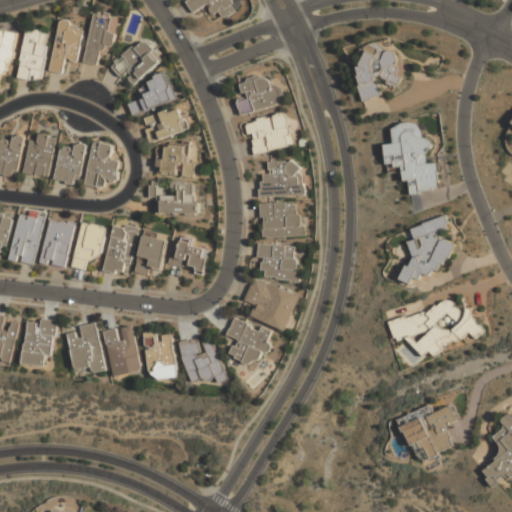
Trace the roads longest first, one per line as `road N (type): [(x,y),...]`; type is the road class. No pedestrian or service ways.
road 1 (tertiary): [(228,511),(312,374),(344,276),(347,181),(332,112),(322,104)]
road 2 (tertiary): [(322,104),(333,227),(317,321),(212,510)]
road 3 (residential): [(155,0),(229,148),(234,245),(222,283),(205,301)]
road 4 (residential): [(468,25),(453,9),(421,0),(313,6),(190,58)]
road 5 (residential): [(200,78),(318,23),(352,16),(468,25)]
road 6 (residential): [(492,42),(469,92),(465,152),(511,271)]
road 7 (tertiary): [(215,511),(116,461),(0,452)]
road 8 (residential): [(0,111),(54,98),(119,127),(137,155),(138,174),(120,198)]
road 9 (residential): [(205,301),(170,305),(0,284)]
road 10 (tertiary): [(0,469),(90,470),(184,511)]
road 11 (residential): [(120,198),(100,205),(0,193)]
